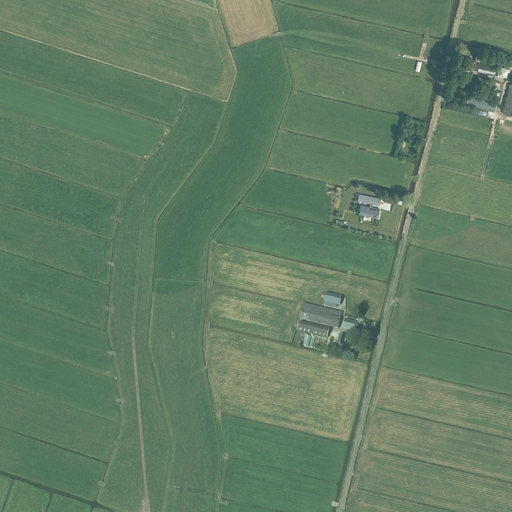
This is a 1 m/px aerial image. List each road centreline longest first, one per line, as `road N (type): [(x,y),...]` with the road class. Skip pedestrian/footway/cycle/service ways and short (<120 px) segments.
road 1 (unclassified): [(339,511),(462,0)]
road 2 (track): [(146,511),(132,335),(144,195)]
road 3 (track): [(348,472),(511,501)]
road 4 (track): [(270,36),(324,37),(420,59),(417,68)]
